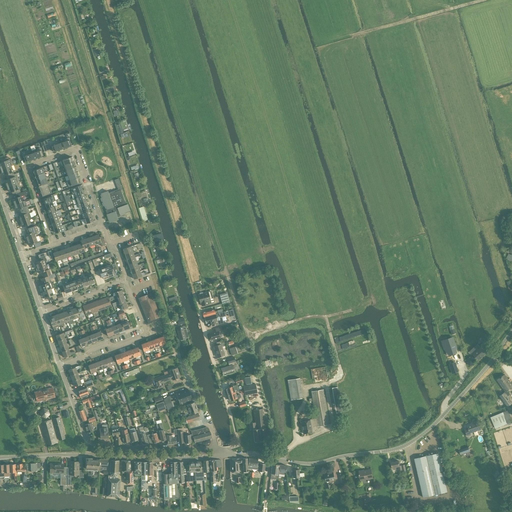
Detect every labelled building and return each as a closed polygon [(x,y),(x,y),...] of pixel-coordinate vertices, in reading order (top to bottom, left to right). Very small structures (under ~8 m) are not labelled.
[(69,140),(61,143),(64,149),(71,146),(69,140)] [(61,143),(53,145),(56,152),(64,149),(61,143)] [(35,150),(31,152),(32,153),(34,159),(43,156),(40,148),(35,150)] [(27,153),(22,155),(25,162),(34,159),(32,153),(31,152),(27,153)] [(2,163),(0,163),(0,167),(1,169),(10,166),(11,166),(13,165),(11,159),(9,160),(8,157),(1,160),(2,163)] [(71,157),(62,160),(63,165),(73,162),(71,157)] [(73,162),(63,165),(65,170),(74,167),(73,162)] [(10,166),(1,169),(3,175),(6,174),(7,177),(14,174),(11,166),(10,166)] [(42,167),(33,171),(35,176),(44,172),(42,167)] [(74,167),(65,170),(67,176),(76,172),(74,167)] [(44,172),(35,176),(37,181),(46,178),(44,172)] [(76,172),(67,176),(69,181),(78,177),(76,172)] [(8,180),(5,181),(7,186),(17,183),(19,182),(16,173),(14,174),(7,177),(8,180)] [(69,181),(67,181),(67,182),(69,187),(80,183),(78,177),(69,181)] [(46,178),(37,181),(38,186),(48,183),(46,178)] [(17,183),(7,186),(9,192),(12,191),(13,194),(20,191),(17,183)] [(48,183),(38,186),(40,191),(50,188),(48,183)] [(80,185),(71,189),(72,194),(82,190),(80,185)] [(50,188),(40,191),(42,196),(51,193),(50,188)] [(82,190),(72,194),(74,199),(84,195),(82,190)] [(101,194),(102,198),(101,198),(104,206),(105,206),(106,209),(105,210),(106,212),(107,214),(106,214),(107,217),(108,217),(110,222),(118,219),(117,217),(120,216),(125,214),(124,213),(130,211),(128,204),(126,205),(121,190),(120,190),(116,191),(114,192),(114,191),(108,193),(107,191),(101,194)] [(17,198),(12,200),(14,205),(22,202),(21,197),(26,195),(25,191),(16,195),(17,198)] [(51,196),(43,199),(45,204),(53,201),(53,202),(55,201),(53,194),(51,195),(51,196)] [(84,195),(74,199),(76,204),(78,204),(78,203),(86,201),(84,195)] [(22,202),(14,205),(15,210),(21,208),(22,212),(28,209),(27,206),(25,201),(22,202)] [(78,204),(76,204),(78,209),(80,208),(88,206),(86,201),(78,203),(78,204)] [(80,208),(78,209),(80,214),(82,214),(90,211),(88,206),(80,208)] [(23,215),(18,217),(18,218),(20,222),(29,219),(31,218),(29,213),(28,209),(22,212),(23,215)] [(91,216),(83,219),(85,224),(93,221),(91,216)] [(29,219),(20,222),(22,227),(27,225),(28,229),(35,226),(34,223),(30,224),(29,219)] [(62,225),(54,228),(55,233),(63,230),(66,229),(64,224),(62,225)] [(30,233),(25,235),(26,240),(36,237),(35,234),(37,233),(38,232),(36,226),(35,226),(28,229),(30,233)] [(161,233),(153,236),(154,241),(162,239),(163,239),(161,233)] [(98,234),(93,236),(95,245),(100,243),(101,246),(105,245),(102,236),(100,237),(98,234)] [(93,236),(87,238),(89,247),(95,245),(93,236)] [(36,237),(26,240),(28,245),(33,243),(33,244),(34,245),(35,248),(41,246),(41,244),(39,241),(38,241),(36,237)] [(81,240),(82,243),(84,249),(84,248),(89,247),(87,238),(81,240)] [(82,243),(76,245),(79,253),(85,251),(84,248),(84,249),(82,243)] [(76,245),(70,247),(73,255),(79,253),(76,245)] [(70,247),(65,249),(67,257),(73,255),(70,247)] [(65,249),(59,251),(62,259),(67,257),(65,249)] [(53,253),(56,261),(62,259),(59,251),(53,253)] [(46,264),(44,260),(46,259),(45,256),(39,258),(40,261),(35,263),(36,268),(46,264)] [(46,264),(36,268),(38,273),(41,272),(43,278),(52,274),(50,268),(48,269),(47,264),(46,264)] [(105,267),(109,278),(113,276),(112,273),(114,273),(111,264),(105,267)] [(109,278),(105,267),(104,267),(103,266),(101,267),(101,268),(98,269),(101,277),(103,277),(104,279),(109,278)] [(134,279),(142,276),(140,271),(132,274),(134,279)] [(86,276),(89,285),(95,283),(92,274),(86,276)] [(43,292),(51,289),(51,288),(54,288),(49,276),(42,278),(44,284),(40,285),(43,292)] [(80,278),(83,287),(89,285),(86,276),(80,278)] [(74,280),(77,289),(83,287),(80,278),(74,280)] [(68,283),(72,291),(77,289),(74,280),(68,283)] [(72,291),(68,283),(62,285),(66,293),(72,291)] [(53,294),(51,289),(43,292),(42,293),(43,295),(44,295),(45,298),(48,297),(49,300),(57,298),(55,294),(53,294)] [(110,301),(117,298),(124,296),(121,290),(117,291),(117,289),(112,291),(113,293),(115,292),(115,295),(108,298),(110,301)] [(200,293),(199,294),(198,295),(200,303),(201,303),(202,306),(211,303),(210,299),(213,298),(211,291),(203,293),(202,292),(200,293)] [(219,294),(222,303),(229,301),(227,292),(219,294)] [(157,318),(160,317),(151,293),(138,298),(144,311),(147,310),(151,320),(154,319),(154,321),(158,320),(157,318)] [(124,296),(117,298),(118,301),(112,303),(113,306),(116,305),(119,304),(126,302),(124,296)] [(111,306),(110,301),(108,298),(108,297),(102,299),(105,309),(111,306)] [(102,299),(95,301),(99,311),(105,309),(102,299)] [(95,301),(89,304),(92,313),(99,311),(95,301)] [(126,302),(119,304),(121,310),(128,308),(126,302)] [(76,307),(81,320),(83,320),(82,316),(84,315),(80,304),(79,305),(79,306),(76,307)] [(89,304),(82,306),(86,316),(92,313),(89,304)] [(81,320),(76,307),(73,308),(73,307),(71,308),(75,319),(78,318),(79,321),(81,320)] [(75,319),(71,308),(70,308),(70,310),(67,311),(72,324),(74,323),(73,320),(75,319)] [(203,317),(206,317),(218,313),(223,312),(222,309),(217,310),(217,311),(215,311),(214,309),(202,312),(203,317)] [(64,312),(64,310),(62,311),(66,322),(69,321),(70,325),(72,324),(67,311),(64,312)] [(66,322),(62,311),(61,311),(61,313),(58,314),(63,327),(65,326),(64,323),(66,322)] [(225,315),(224,312),(223,312),(218,313),(206,317),(207,321),(221,317),(225,315)] [(63,327),(58,314),(55,315),(55,313),(53,314),(57,325),(60,324),(61,328),(63,327)] [(57,325),(53,314),(52,315),(52,316),(49,317),(52,327),(53,327),(54,330),(56,330),(55,326),(57,325)] [(206,327),(223,323),(221,317),(207,321),(205,321),(206,327)] [(123,319),(121,320),(122,323),(124,330),(130,328),(129,326),(131,325),(130,322),(128,323),(127,321),(127,320),(124,322),(123,319)] [(108,328),(105,329),(108,336),(113,334),(113,332),(111,327),(109,324),(108,320),(106,321),(107,324),(108,328)] [(122,323),(116,325),(119,332),(124,330),(122,323)] [(113,326),(111,327),(113,332),(113,334),(119,332),(116,325),(113,326)] [(183,326),(176,328),(177,331),(180,340),(181,339),(181,341),(185,340),(185,338),(186,338),(188,337),(186,329),(184,329),(183,326)] [(223,332),(221,327),(215,328),(216,332),(209,334),(210,340),(221,337),(219,333),(223,332)] [(100,331),(95,333),(98,340),(103,338),(100,331)] [(63,333),(56,335),(58,341),(65,338),(64,335),(63,333)] [(95,333),(89,335),(92,342),(98,340),(95,333)] [(89,335),(84,337),(87,345),(92,342),(89,335)] [(163,336),(158,338),(160,345),(166,343),(163,336)] [(84,337),(78,340),(81,347),(87,345),(84,337)] [(65,338),(58,341),(60,346),(67,344),(66,342),(65,338)] [(158,338),(152,340),(155,347),(160,345),(158,338)] [(453,339),(442,343),(445,350),(448,349),(450,356),(457,354),(455,348),(456,347),(453,339)] [(152,340),(147,342),(149,349),(155,347),(152,340)] [(217,345),(214,346),(217,357),(225,355),(222,347),(225,346),(223,340),(216,342),(217,345)] [(141,344),(144,352),(149,349),(147,342),(141,344)] [(67,344),(60,346),(62,352),(69,349),(67,344)] [(488,351),(483,346),(481,348),(477,344),(470,351),(478,360),(488,351)] [(138,347),(132,349),(135,357),(141,355),(138,347)] [(69,349),(62,352),(64,357),(71,355),(75,353),(75,351),(72,352),(70,352),(69,349)] [(132,349),(126,351),(129,359),(135,357),(132,349)] [(126,351),(120,354),(123,361),(129,359),(126,351)] [(114,356),(117,364),(123,361),(120,354),(114,356)] [(112,357),(106,359),(108,367),(114,365),(112,357)] [(106,359),(100,361),(103,369),(108,367),(106,359)] [(100,361),(94,363),(97,371),(103,369),(100,361)] [(228,363),(229,366),(221,368),(223,375),(239,370),(237,364),(236,364),(235,361),(230,363),(228,363)] [(88,365),(91,373),(97,371),(94,363),(88,365)] [(455,363),(450,365),(453,373),(458,371),(455,363)] [(68,370),(70,375),(78,373),(76,367),(68,370)] [(140,372),(138,368),(132,370),(122,374),(123,378),(140,372)] [(170,379),(170,380),(172,379),(172,380),(180,377),(177,368),(169,371),(170,373),(165,374),(166,377),(169,376),(170,378),(170,379)] [(70,375),(72,381),(80,378),(78,373),(70,375)] [(166,377),(165,374),(153,379),(157,389),(164,387),(162,383),(170,380),(170,379),(170,378),(169,376),(166,377)] [(506,393),(505,393),(507,396),(510,395),(508,392),(511,388),(511,384),(510,382),(511,381),(510,378),(509,380),(505,374),(497,380),(506,393)] [(74,386),(82,384),(80,378),(72,381),(74,386)] [(291,400),(303,398),(299,378),(288,380),(291,400)] [(243,386),(243,387),(244,395),(257,393),(255,384),(243,386)] [(227,394),(239,391),(238,388),(237,385),(225,389),(227,394)] [(34,392),(37,402),(55,397),(52,387),(34,392)] [(336,413),(341,412),(337,387),(332,388),(336,413)] [(80,397),(89,394),(86,388),(78,391),(80,397)] [(188,389),(176,394),(178,399),(190,395),(188,389)] [(317,427),(329,425),(324,389),(311,391),(316,418),(309,419),(310,420),(301,422),(302,427),(303,434),(312,432),(311,427),(317,426),(317,427)] [(239,391),(227,394),(229,401),(241,397),(240,394),(236,395),(235,392),(239,391)] [(507,407),(511,403),(511,402),(507,396),(505,393),(505,392),(500,396),(507,407)] [(190,395),(178,399),(179,404),(192,400),(190,395)] [(89,408),(92,407),(90,402),(89,398),(82,401),(83,403),(87,402),(89,408)] [(157,409),(165,407),(162,401),(155,404),(157,409)] [(187,405),(187,407),(185,408),(187,413),(189,412),(190,415),(198,412),(198,411),(199,410),(198,408),(197,408),(195,402),(187,405)] [(24,408),(17,410),(17,411),(14,412),(16,420),(19,419),(19,421),(26,419),(24,408)] [(50,414),(49,409),(43,408),(39,411),(41,417),(46,418),(50,414)] [(267,440),(265,428),(266,428),(263,408),(254,410),(256,422),(249,423),(250,430),(253,430),(255,442),(267,440)] [(84,409),(80,411),(78,411),(82,421),(83,421),(84,424),(88,423),(91,422),(96,421),(96,420),(95,416),(89,419),(87,413),(85,410),(84,409)] [(511,421),(508,410),(490,417),(495,429),(511,421)] [(65,438),(59,417),(53,419),(59,440),(65,438)] [(57,443),(51,419),(41,422),(47,445),(57,443)] [(94,430),(93,427),(95,426),(96,426),(97,426),(97,423),(96,421),(91,422),(89,423),(84,425),(87,433),(94,430)] [(467,426),(468,428),(465,429),(467,436),(471,435),(470,433),(481,429),(478,421),(471,423),(472,424),(467,426)] [(102,432),(100,432),(101,439),(108,438),(107,425),(102,426),(102,432)] [(140,434),(143,444),(149,444),(143,427),(143,426),(143,425),(138,426),(139,428),(140,432),(139,433),(140,434)] [(206,427),(201,428),(191,431),(192,434),(192,437),(193,437),(194,442),(212,438),(210,432),(209,428),(206,427)] [(120,435),(118,428),(111,429),(113,436),(115,436),(115,438),(115,445),(122,444),(121,437),(119,437),(118,435),(120,435)] [(134,428),(129,429),(130,432),(132,441),(133,441),(135,441),(135,440),(138,439),(135,431),(134,428)] [(127,429),(119,430),(120,434),(121,439),(122,439),(123,443),(126,442),(127,443),(128,442),(129,442),(130,442),(128,433),(127,429)] [(151,435),(147,436),(150,444),(153,443),(154,444),(156,443),(157,442),(159,441),(156,433),(150,434),(151,435)] [(192,437),(192,434),(190,435),(190,434),(184,435),(185,443),(188,443),(190,443),(194,442),(193,437),(192,437)] [(167,440),(168,445),(176,444),(176,438),(173,438),(173,437),(171,436),(166,436),(167,440)] [(468,447),(459,450),(461,455),(470,451),(469,447),(468,447)] [(423,497),(448,492),(439,453),(414,458),(423,497)] [(231,458),(232,473),(239,473),(239,467),(240,467),(240,466),(243,465),(242,458),(231,458)] [(247,464),(248,468),(259,469),(259,471),(264,472),(265,464),(260,463),(259,465),(257,465),(257,459),(249,458),(248,464),(247,464)] [(99,459),(99,471),(103,471),(103,474),(107,474),(108,468),(108,460),(99,459)] [(116,476),(117,474),(118,472),(119,460),(111,460),(110,466),(110,472),(111,474),(112,475),(108,475),(108,479),(109,479),(108,488),(108,493),(108,496),(119,496),(120,479),(115,479),(116,476)] [(221,460),(215,460),(209,460),(210,466),(210,476),(211,482),(216,481),(215,473),(217,473),(216,470),(218,470),(218,467),(222,467),(222,466),(221,460)] [(122,471),(122,473),(126,473),(126,471),(130,471),(130,469),(130,461),(122,461),(122,471)] [(188,462),(188,465),(186,465),(188,481),(188,482),(190,482),(192,479),(190,475),(191,473),(192,472),(194,472),(195,472),(195,461),(192,461),(191,462),(188,462)] [(195,461),(195,472),(195,476),(203,476),(203,472),(203,463),(201,463),(201,461),(198,461),(197,461),(195,461)] [(392,468),(393,469),(395,469),(396,468),(396,467),(398,466),(399,470),(400,470),(401,471),(402,470),(403,471),(406,471),(405,465),(400,466),(398,461),(391,463),(392,468)] [(66,479),(66,485),(71,485),(71,480),(71,478),(72,478),(73,478),(73,477),(74,477),(74,476),(74,475),(78,475),(78,468),(79,462),(70,462),(70,468),(70,469),(67,469),(67,479),(66,479)] [(178,483),(176,462),(170,462),(171,471),(171,473),(163,474),(164,499),(180,499),(178,483)] [(186,469),(183,469),(182,462),(176,462),(178,483),(184,483),(183,474),(186,474),(186,469)] [(26,464),(27,471),(30,471),(37,471),(37,468),(40,468),(40,463),(26,464)] [(17,464),(17,472),(25,471),(25,467),(22,467),(22,464),(17,464)] [(51,468),(51,473),(61,474),(60,485),(62,485),(62,491),(64,491),(64,485),(66,485),(66,479),(67,479),(67,469),(63,468),(63,464),(51,464),(51,468)] [(270,478),(278,479),(278,474),(279,465),(272,464),(271,473),(270,478)] [(285,475),(286,465),(279,465),(278,474),(285,475)] [(297,479),(300,479),(299,469),(292,469),(292,478),(297,477),(297,479)] [(359,471),(361,480),(373,478),(371,469),(359,471)] [(88,472),(87,472),(88,478),(88,480),(92,480),(92,477),(97,477),(97,472),(97,471),(94,471),(94,470),(93,470),(88,470),(88,472)] [(324,476),(326,482),(327,484),(326,484),(327,489),(331,488),(330,483),(329,483),(328,481),(335,479),(334,473),(324,476)]
